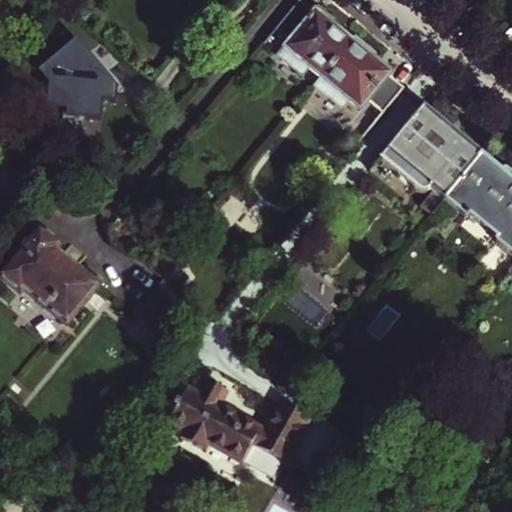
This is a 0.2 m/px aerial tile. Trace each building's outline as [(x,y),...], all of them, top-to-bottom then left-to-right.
[(323,79),(357,40),(356,39),(352,43),(330,25),(333,21),(319,9),(315,13),(301,1),(278,30),(291,41),(279,55),(302,74),(308,67),(323,79)] [(375,55),(357,40),(323,79),(317,86),(342,106),(347,99),(360,110),(368,101),(382,114),(403,89),(390,77),(391,75),(372,59),(375,55)] [(41,46),(40,104),(62,105),(62,116),(98,117),(98,100),(96,100),(97,47),(41,46)] [(440,119),(424,106),(370,171),(407,201),(416,190),(421,193),(426,194),(428,193),(431,189),(433,191),(421,206),(431,215),(444,200),(481,155),(439,120),(440,119)] [(481,155),(444,200),(461,214),(455,221),(488,249),(491,250),(493,249),(495,248),(498,245),(511,256),(511,172),(504,166),(500,171),(481,155)] [(27,186),(0,166),(0,193),(3,195),(10,193),(18,199),(27,186)] [(37,226),(2,269),(0,270),(0,273),(19,289),(22,286),(65,321),(96,284),(53,248),(58,243),(37,226)] [(159,276),(167,282),(176,271),(168,265),(159,276)] [(251,442),(285,460),(308,417),(279,401),(263,428),(217,403),(225,388),(200,374),(191,389),(187,386),(179,400),(176,398),(170,410),(172,411),(167,421),(183,430),(179,437),(203,450),(207,442),(241,461),(251,442)]
